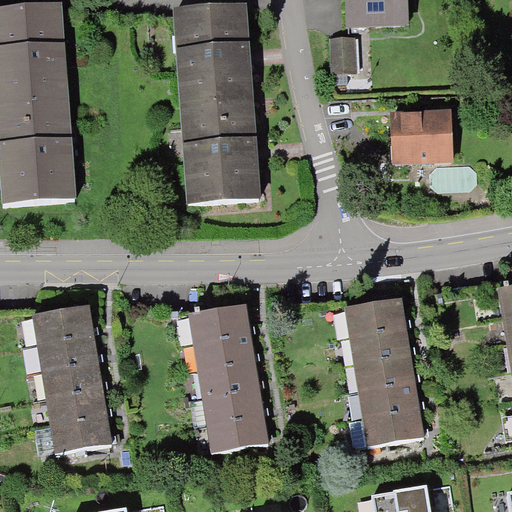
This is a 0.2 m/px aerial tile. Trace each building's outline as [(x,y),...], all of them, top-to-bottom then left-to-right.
[(347,0),(349,33),(409,30),(407,0),(347,0)] [(62,7),(0,11),(0,174),(2,207),(77,201),(62,7)] [(247,7),(175,12),(189,205),(261,200),(257,153),(250,57),(247,7)] [(356,41),(331,42),(331,75),(357,75),(356,41)] [(452,113),(393,116),(396,168),(455,165),(452,113)] [(511,289),(497,292),(511,378),(511,289)] [(402,303),(344,313),(368,450),(426,439),(425,435),(421,408),(416,381),(411,353),(406,326),(402,303)] [(248,309),(190,319),(214,455),(272,445),(271,441),(267,415),(262,388),(257,360),(252,333),(248,309)] [(91,310),(33,320),(57,457),(115,447),(114,440),(110,414),(105,388),(100,360),(95,333),(91,310)] [(453,511),(451,492),(374,504),(374,511),(453,511)]
